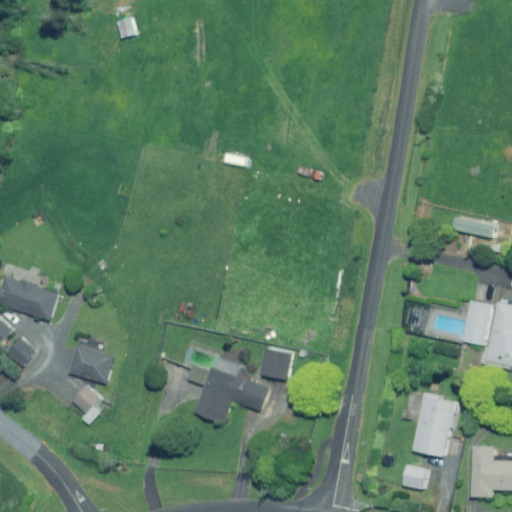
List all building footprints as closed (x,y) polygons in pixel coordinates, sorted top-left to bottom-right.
[(42,287),(9,277),(1,304),(56,321),(64,295),(42,289),(42,287)] [(494,306),(476,302),(468,342),(486,345),(494,306)] [(511,303),(504,302),(495,348),(491,348),(488,364),(511,369),(511,303)] [(41,351),(1,317),(0,317),(0,343),(27,367),(41,351)] [(119,358),(82,348),(75,374),(112,384),(119,358)] [(299,355),(272,350),(267,375),(293,381),(299,355)] [(219,369),(217,374),(195,366),(190,380),(211,389),(202,413),(229,424),(238,401),(267,412),(275,390),(219,369)] [(104,400),(90,386),(76,401),(91,415),(104,400)] [(460,405),(430,399),(419,451),(449,457),(460,405)] [(511,449),(500,450),(480,449),(477,498),(499,499),(499,491),(511,491),(511,449)] [(432,470),(412,466),(408,486),(428,490),(432,470)]
